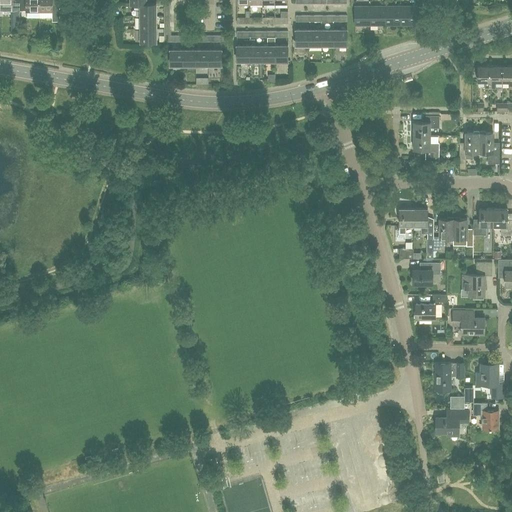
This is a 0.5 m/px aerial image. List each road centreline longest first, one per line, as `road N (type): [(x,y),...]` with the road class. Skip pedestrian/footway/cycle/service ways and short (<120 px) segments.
road 1 (tertiary): [(329,86),(264,101),(201,102),(0,69)]
road 2 (residential): [(406,347),(358,183)]
road 3 (tertiary): [(329,86),(446,48)]
